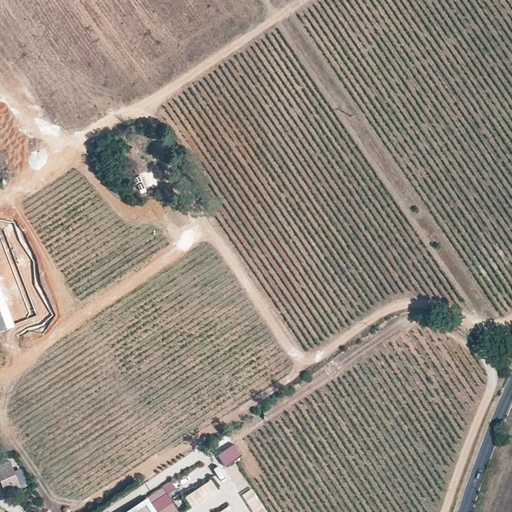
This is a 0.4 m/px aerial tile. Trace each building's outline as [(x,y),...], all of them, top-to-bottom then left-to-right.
[(131,191),(134,199),(142,195),(139,187),(131,191)] [(0,330),(14,325),(0,289),(0,330)] [(9,461),(0,465),(0,479),(5,490),(19,485),(9,461)] [(238,465),(227,470),(239,490),(249,484),(238,465)] [(186,498),(193,508),(219,490),(212,479),(186,498)] [(268,511),(254,488),(244,494),(255,511),(268,511)] [(156,511),(147,497),(124,511),(156,511)]
